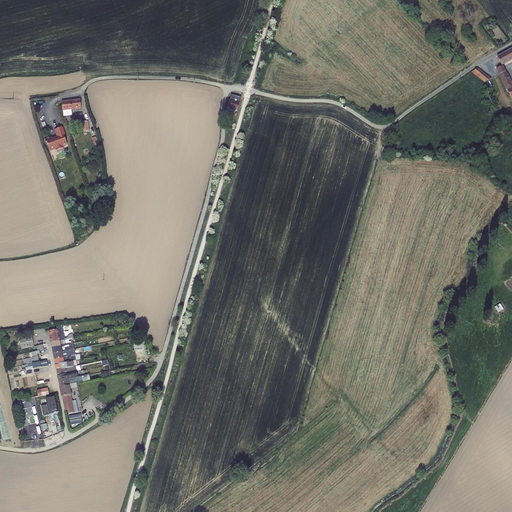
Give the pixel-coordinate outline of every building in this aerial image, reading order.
[(498,67),(498,68),(496,69),(507,91),(511,98),(511,97),(511,48),(497,57),(501,65),(501,66),(500,65),(498,67)] [(485,81),(491,79),(478,68),(472,71),(485,81)] [(241,98),(233,95),(232,99),(233,99),(233,102),(229,101),(227,107),(237,110),(241,98)] [(81,108),(80,100),(71,101),(72,109),(81,108)] [(62,110),(72,109),(71,101),(61,102),(62,110)] [(62,127),(58,129),(65,146),(67,145),(64,135),(65,135),(62,127)] [(63,146),(65,146),(58,129),(55,130),(57,138),(53,139),(56,149),(56,150),(63,148),(63,146)] [(56,149),(53,139),(52,136),(45,138),(48,144),(50,151),(56,149)] [(495,306),(499,312),(504,309),(501,303),(495,306)] [(49,332),(52,343),(60,342),(58,330),(49,332)] [(20,339),(22,349),(34,347),(33,337),(20,339)] [(65,346),(69,345),(69,344),(68,344),(67,340),(65,341),(60,342),(52,343),(53,349),(65,346)] [(134,342),(135,350),(146,348),(144,341),(134,342)] [(65,346),(53,349),(54,354),(68,352),(69,351),(68,349),(66,349),(65,346)] [(68,352),(54,354),(55,360),(61,358),(69,357),(68,352)] [(24,360),(25,366),(40,363),(39,357),(24,360)] [(75,367),(63,369),(57,370),(58,376),(77,372),(75,367)] [(35,375),(34,369),(21,372),(22,378),(35,375)] [(77,372),(58,376),(60,381),(66,380),(78,378),(77,372)] [(48,389),(37,391),(38,397),(50,395),(48,389)] [(25,393),(26,399),(38,397),(37,391),(25,393)] [(60,408),(57,394),(55,395),(55,396),(51,397),(54,410),(60,408)] [(69,394),(63,396),(65,408),(71,407),(69,394)] [(83,414),(69,417),(71,425),(83,422),(83,414)]
